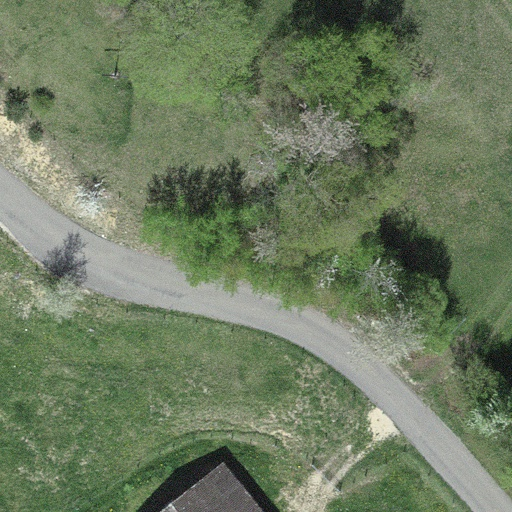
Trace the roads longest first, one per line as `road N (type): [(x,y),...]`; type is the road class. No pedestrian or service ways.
road 1 (unclassified): [(0,188),(104,263),(332,338),(397,392),(500,511)]
road 2 (track): [(367,363),(511,240)]
